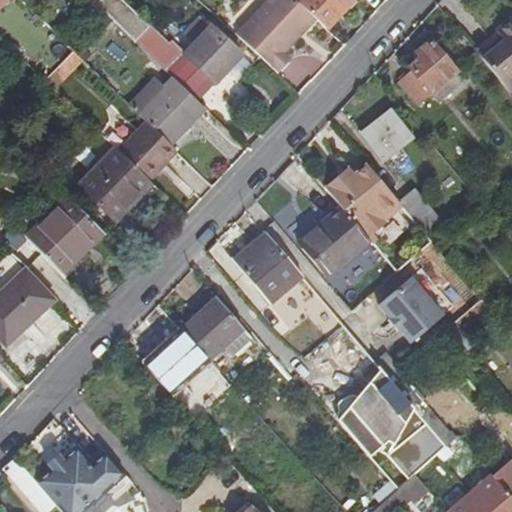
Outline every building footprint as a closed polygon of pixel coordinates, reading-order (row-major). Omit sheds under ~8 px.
[(1,0),(0,1),(0,11),(10,0),(1,0)] [(118,0),(102,0),(96,7),(112,23),(135,45),(149,29),(118,0)] [(270,0),(235,37),(277,76),(289,62),(283,55),(315,21),(296,3),(292,0),(270,0)] [(299,0),(296,3),(315,21),(326,31),(354,2),(352,0),(299,0)] [(482,60),(501,83),(504,80),(511,73),(511,25),(503,33),(508,39),(482,60)] [(173,80),(195,103),(226,71),(236,80),(250,65),(211,28),(206,32),(198,26),(188,36),(196,43),(166,74),(167,75),(173,80)] [(503,33),(477,54),(482,60),(508,39),(503,33)] [(411,73),(398,85),(417,107),(432,94),(439,102),(464,82),(430,43),(416,56),(420,60),(408,70),(411,73)] [(92,58),(87,53),(80,58),(86,64),(92,58)] [(81,62),(73,54),(51,78),(45,84),(53,92),(81,62)] [(511,95),(511,73),(504,80),(501,83),(511,96),(511,95)] [(167,75),(158,85),(163,90),(173,80),(167,75)] [(145,124),(168,146),(203,110),(195,103),(173,80),(163,90),(158,85),(154,81),(128,107),(145,124)] [(393,114),(363,136),(383,162),(412,139),(393,114)] [(175,153),(168,146),(145,124),(134,136),(117,153),(148,182),(175,153)] [(117,153),(114,150),(78,188),(115,224),(128,211),(125,209),(149,184),(148,182),(117,153)] [(324,189),(338,206),(365,238),(367,239),(388,222),(386,220),(401,207),(367,166),(354,176),(345,186),(338,178),(324,189)] [(348,169),(338,178),(345,186),(354,176),(348,169)] [(414,192),(401,204),(426,233),(440,221),(414,192)] [(68,202),(27,240),(61,275),(103,236),(68,202)] [(365,238),(338,206),(296,242),(324,274),(365,238)] [(230,258),(233,262),(266,235),(262,231),(230,258)] [(233,262),(268,304),(301,277),(266,235),(233,262)] [(23,272),(0,293),(0,340),(4,345),(51,301),(23,272)] [(411,278),(380,304),(391,318),(389,320),(398,332),(400,330),(411,344),(442,318),(411,278)] [(207,360),(223,347),(243,329),(217,299),(180,331),(207,360)] [(448,329),(457,340),(471,327),(489,312),(480,302),(448,329)] [(457,340),(466,350),(481,338),(471,327),(457,340)] [(243,329),(223,347),(232,356),(251,339),(243,329)] [(143,364),(169,394),(207,360),(180,331),(143,364)] [(398,393),(441,445),(450,438),(406,386),(398,393)] [(50,469),(34,483),(55,508),(58,511),(81,511),(110,488),(114,494),(128,481),(104,453),(90,465),(75,447),(59,461),(62,464),(52,472),(50,469)] [(53,454),(44,462),(50,469),(52,472),(62,464),(59,461),(53,454)] [(37,511),(51,511),(55,508),(34,483),(13,459),(2,471),(17,489),(37,511)] [(511,462),(511,461),(492,480),(511,504),(511,462)] [(428,494),(415,478),(401,489),(380,508),(383,511),(398,511),(411,501),(414,505),(428,494)] [(511,511),(511,504),(492,480),(470,499),(455,511),(511,511)] [(236,511),(242,511),(249,506),(247,503),(236,511)]
